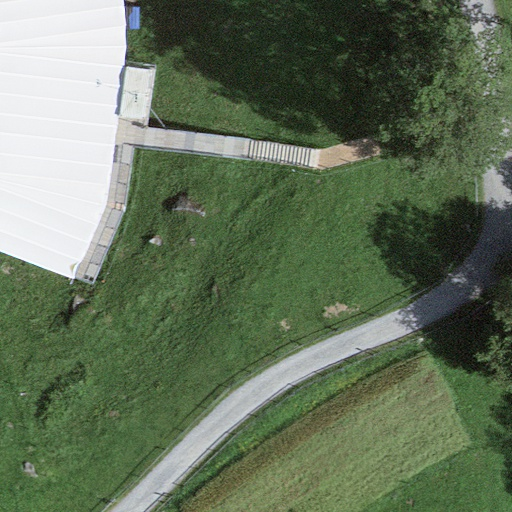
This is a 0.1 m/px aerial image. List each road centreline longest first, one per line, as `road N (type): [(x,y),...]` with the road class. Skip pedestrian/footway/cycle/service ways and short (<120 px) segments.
road 1 (track): [(120,511),(277,373),(444,295),(511,250)]
road 2 (track): [(511,207),(471,0)]
